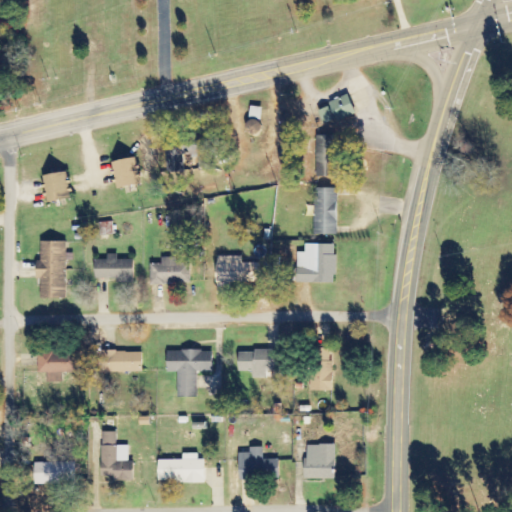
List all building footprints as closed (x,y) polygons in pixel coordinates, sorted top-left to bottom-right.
[(356,111),(348,95),(317,110),(325,126),(356,111)] [(337,136),(317,136),(317,177),(337,177),(337,136)] [(139,175),(137,159),(113,162),(117,189),(141,186),(140,175),(139,175)] [(48,203),(72,199),(67,173),(43,177),(48,203)] [(337,235),(338,189),(314,189),(314,235),(337,235)] [(67,242),(41,242),(41,264),(37,264),(37,280),(41,280),(41,299),(67,299),(67,261),(73,261),(73,254),(67,254),(67,242)] [(336,284),(336,245),(306,245),(305,253),(297,253),(297,284),(336,284)] [(134,261),(117,260),(118,254),(108,254),(108,261),(95,261),(95,280),(134,281),(134,261)] [(262,283),(262,264),(242,264),(242,257),(217,257),(217,284),(262,283)] [(177,258),(162,258),(162,264),(151,264),(151,284),(191,285),(191,264),(177,264),(177,258)] [(332,392),(333,349),(314,349),(313,391),(332,392)] [(213,373),(213,352),(168,351),(168,373),(179,373),(178,398),(198,398),(198,373),(213,373)] [(239,371),(253,371),(253,379),(267,379),(267,371),(279,371),(279,351),(239,352),(239,371)] [(142,373),(143,353),(103,352),(102,373),(142,373)] [(39,373),(48,374),(47,383),(63,383),(63,373),(79,373),(79,355),(39,354),(39,373)] [(102,477),(113,477),(113,482),(134,481),(134,462),(129,462),(129,446),(117,446),(117,433),(101,433),(102,477)] [(336,445),(306,446),(306,480),(336,480),(336,445)] [(239,454),(240,480),(279,479),(279,460),(264,460),(264,448),(249,448),(250,453),(239,454)] [(159,461),(159,483),(206,483),(205,460),(199,460),(199,454),(183,454),(183,460),(159,461)] [(75,463),(44,463),(44,458),(35,458),(35,485),(76,484),(75,463)]
